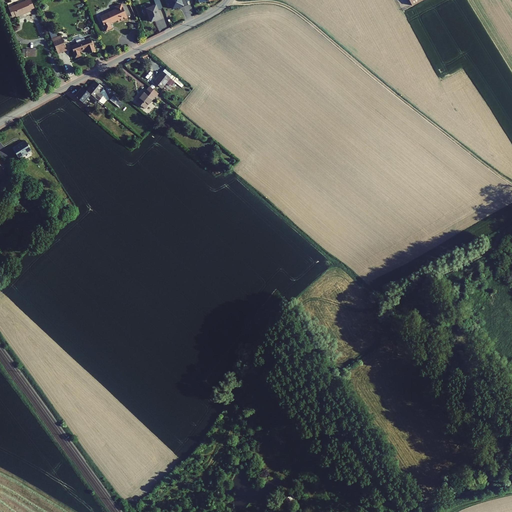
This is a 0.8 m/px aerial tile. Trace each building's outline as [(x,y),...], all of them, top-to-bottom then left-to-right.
[(9,8),(12,17),(16,15),(16,16),(30,10),(30,9),(33,8),(30,0),(26,0),(26,1),(9,8)] [(163,8),(159,0),(154,0),(156,5),(158,10),(163,8)] [(188,5),(186,0),(168,0),(172,9),(182,5),(183,7),(188,5)] [(101,25),(104,32),(111,28),(109,23),(109,22),(111,21),(112,22),(117,20),(118,21),(127,17),(121,4),(115,7),(116,9),(100,17),(103,24),(101,25)] [(146,8),(151,22),(161,18),(156,5),(146,8)] [(52,40),(58,54),(67,50),(61,36),(52,40)] [(77,44),(71,46),(72,50),(71,50),(73,55),(74,55),(75,58),(80,56),(78,51),(87,48),(89,53),(95,51),(90,38),(85,40),(85,41),(77,44)] [(170,78),(172,75),(165,69),(163,72),(170,78)] [(154,82),(162,88),(166,83),(169,86),(172,85),(175,82),(174,81),(170,78),(163,72),(154,82)] [(182,87),(184,84),(176,78),(174,81),(175,82),(182,87)] [(103,88),(95,81),(86,91),(91,95),(93,96),(99,101),(103,96),(99,93),(103,88)] [(146,90),(136,102),(145,109),(155,97),(156,98),(159,94),(153,89),(150,87),(150,86),(146,90)] [(75,96),(84,103),(87,99),(91,95),(86,91),(82,87),(75,96)] [(102,104),(99,101),(93,96),(90,99),(95,104),(96,103),(100,106),(102,104)] [(110,100),(119,108),(123,104),(120,102),(113,96),(110,100)] [(91,113),(92,111),(84,103),(80,108),(89,115),(91,113)] [(13,148),(19,158),(23,155),(30,151),(31,150),(25,141),(13,148)] [(4,169),(12,176),(14,172),(6,166),(4,169)]
